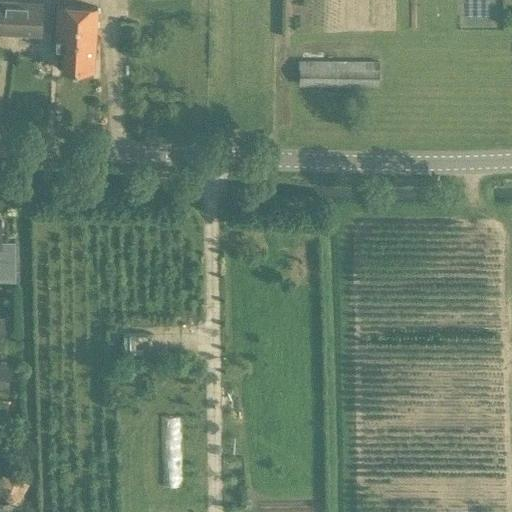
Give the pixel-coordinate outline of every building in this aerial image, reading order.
[(0,0),(0,29),(39,32),(41,4),(0,0)] [(62,48),(60,69),(93,71),(97,6),(56,4),(54,47),(62,48)] [(297,60),(297,86),(378,87),(378,61),(297,60)] [(174,351),(173,325),(90,327),(90,353),(174,351)] [(0,492),(15,502),(28,481),(5,468),(0,476),(0,492)]
